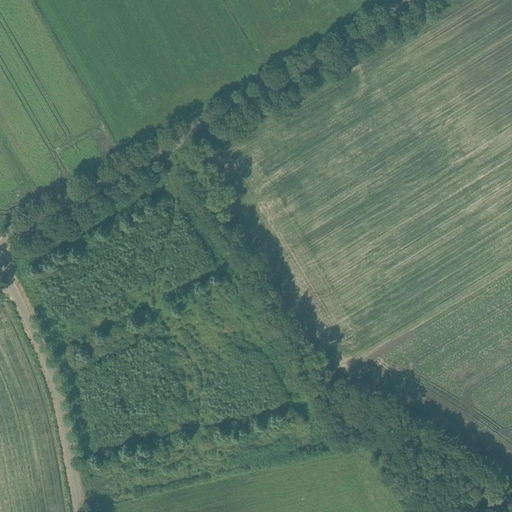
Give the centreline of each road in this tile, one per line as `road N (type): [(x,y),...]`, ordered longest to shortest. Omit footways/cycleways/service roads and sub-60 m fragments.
road 1 (unclassified): [(0,255),(12,227),(165,151),(418,0)]
road 2 (unclassified): [(80,511),(55,389),(0,262)]
